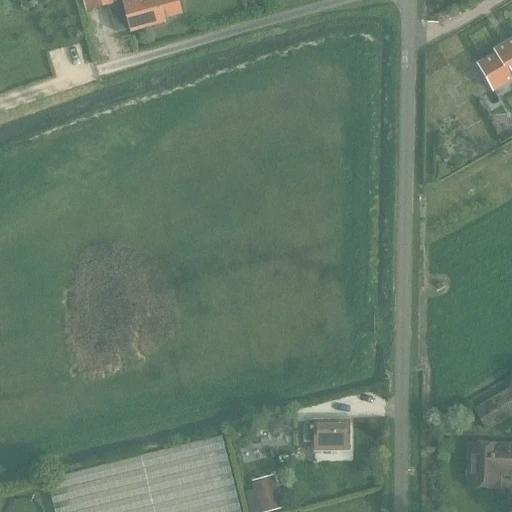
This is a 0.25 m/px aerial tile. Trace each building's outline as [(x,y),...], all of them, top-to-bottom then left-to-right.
[(83,0),(86,11),(104,6),(102,0),(83,0)] [(125,0),(121,1),(129,32),(164,22),(163,19),(181,14),(177,0),(125,0)] [(495,53),(477,64),(493,91),(511,80),(511,38),(493,50),(495,53)] [(487,430),(511,415),(511,390),(510,388),(474,408),(487,430)] [(281,417),(268,420),(271,434),(284,431),(281,417)] [(314,422),(304,422),(304,443),(314,443),(314,451),(348,451),(348,420),(314,421),(314,422)] [(240,511),(222,436),(46,479),(54,511),(240,511)] [(468,486),(500,487),(500,476),(511,476),(511,445),(470,444),(468,486)] [(276,485),(254,491),(259,511),(267,511),(283,508),(276,485)]
